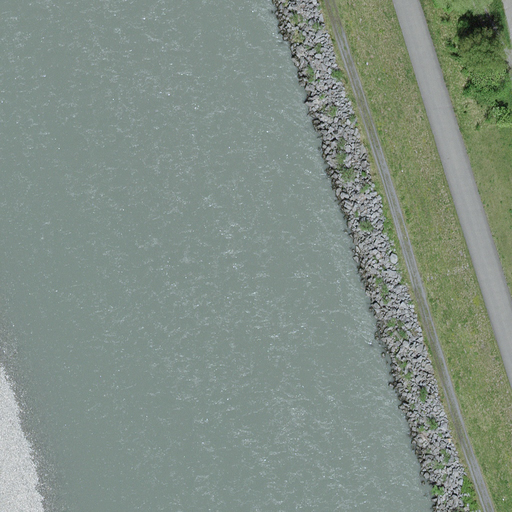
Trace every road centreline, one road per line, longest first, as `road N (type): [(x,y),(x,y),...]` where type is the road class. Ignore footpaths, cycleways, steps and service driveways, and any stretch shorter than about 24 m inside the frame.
road 1 (track): [(477,511),(320,0)]
road 2 (unclassified): [(404,0),(511,348)]
